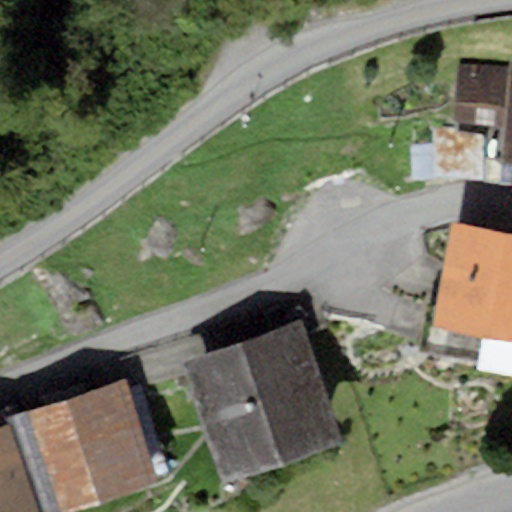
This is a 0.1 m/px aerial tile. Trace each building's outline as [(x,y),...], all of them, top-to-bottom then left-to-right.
[(511,59),(511,60),(510,70),(457,66),(453,125),(505,127),(501,164),(511,165),(511,59)] [(498,142),(433,141),(432,182),(497,183),(498,142)] [(511,233),(452,223),(433,325),(423,323),(417,353),(511,369),(511,233)] [(269,331),(180,361),(223,487),(345,446),(308,337),(327,330),(315,295),(263,312),(269,331)] [(126,381),(28,415),(61,511),(85,511),(162,485),(126,381)] [(61,511),(28,415),(0,424),(0,511),(61,511)]
